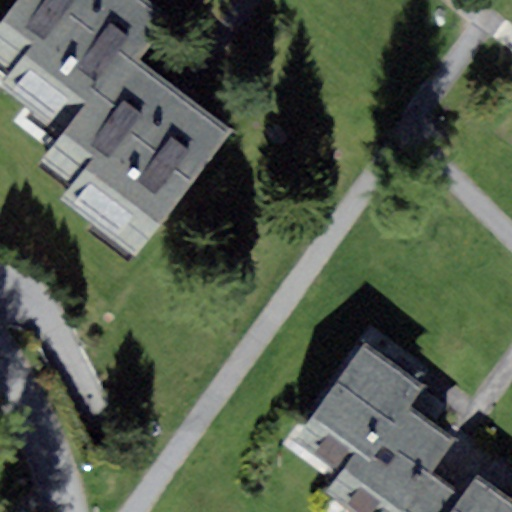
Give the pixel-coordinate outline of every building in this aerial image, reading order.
[(181,16),(158,0),(32,0),(0,45),(0,64),(95,133),(181,16)] [(259,136),(155,60),(69,177),(174,253),(259,136)] [(369,352),(311,439),(366,475),(412,406),(418,411),(430,393),(369,352)] [(366,475),(350,499),(369,511),(391,511),(420,469),(444,484),(470,445),(418,411),(412,406),(366,475)] [(391,511),(475,511),(479,507),(444,484),(420,469),(391,511)] [(511,511),(511,488),(502,481),(481,511),(511,511)]
